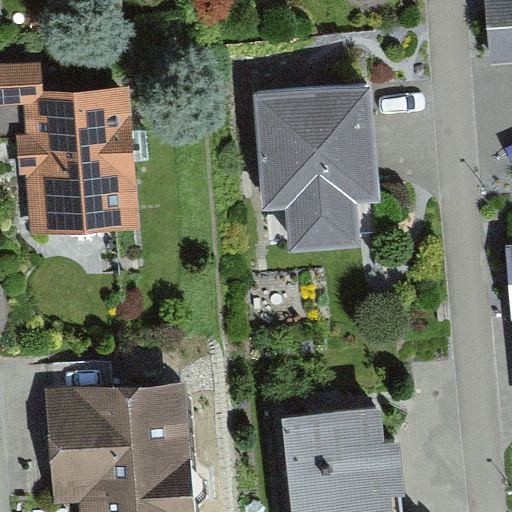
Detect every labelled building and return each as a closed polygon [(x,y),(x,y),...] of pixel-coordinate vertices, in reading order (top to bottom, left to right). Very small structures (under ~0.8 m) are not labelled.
[(511,0),(488,0),(494,65),(511,63),(511,0)] [(143,227),(133,83),(45,89),(43,62),(0,65),(0,107),(25,106),(34,234),(143,227)] [(373,84),(256,93),(265,209),(289,207),(292,250),(364,245),(361,202),(382,201),(373,84)] [(113,360),(46,366),(57,503),(81,501),(82,511),(197,511),(187,379),(115,385),(113,360)] [(387,438),(383,404),(284,416),(294,511),(393,511),(392,495),(408,494),(401,437),(387,438)]
